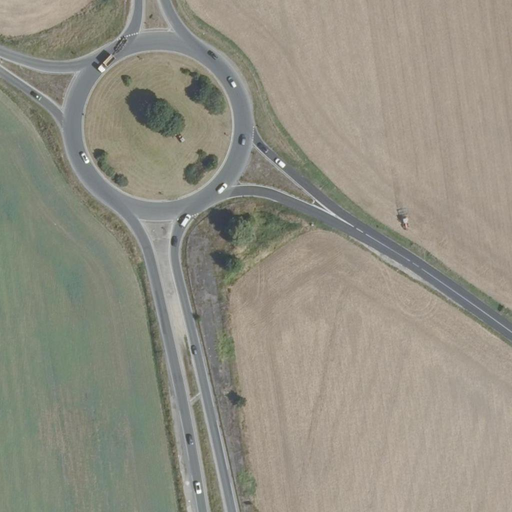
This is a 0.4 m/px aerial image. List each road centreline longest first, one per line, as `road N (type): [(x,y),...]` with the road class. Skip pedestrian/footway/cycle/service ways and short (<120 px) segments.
road 1 (primary): [(233,511),(169,243),(175,221),(195,202)]
road 2 (primary): [(113,203),(145,242),(201,511)]
road 3 (tertiary): [(511,332),(331,212)]
road 4 (tertiary): [(331,212),(243,130)]
